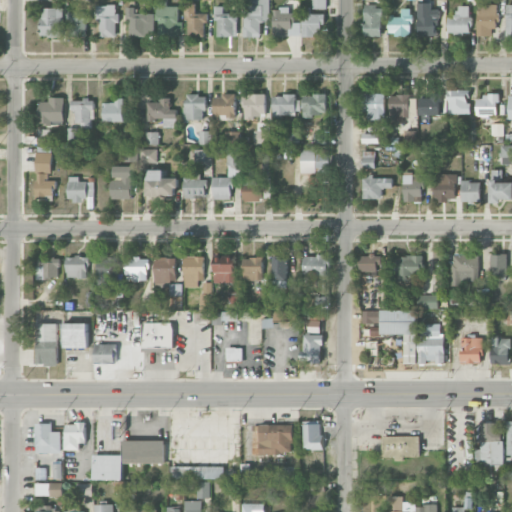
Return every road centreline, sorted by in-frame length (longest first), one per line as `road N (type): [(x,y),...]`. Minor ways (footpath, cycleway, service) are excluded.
road 1 (residential): [(511,227),(0,229)]
road 2 (residential): [(511,64),(0,66)]
road 3 (residential): [(344,511),(344,0)]
road 4 (secondary): [(511,393),(12,394)]
road 5 (residential): [(12,394),(13,0)]
